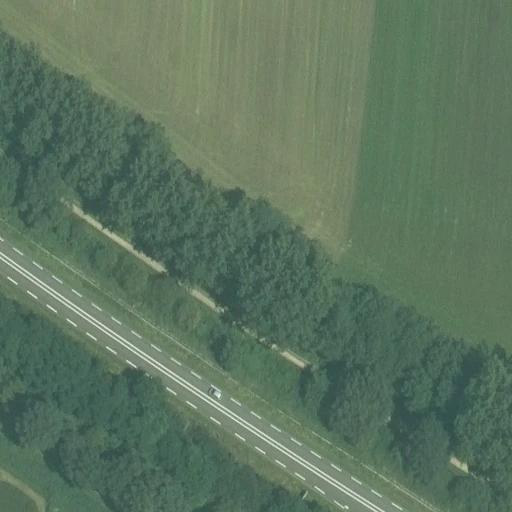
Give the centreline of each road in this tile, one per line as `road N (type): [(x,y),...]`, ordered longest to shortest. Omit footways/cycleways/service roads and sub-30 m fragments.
road 1 (unknown): [(0,136),(192,279),(511,483)]
road 2 (primary): [(381,511),(0,253)]
